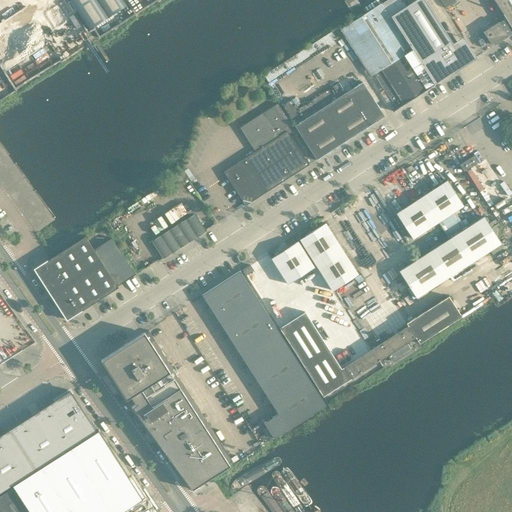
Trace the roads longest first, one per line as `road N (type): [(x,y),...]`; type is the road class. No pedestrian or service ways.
road 1 (unclassified): [(73,349),(511,64)]
road 2 (tertiary): [(189,509),(73,349)]
road 3 (tertiary): [(63,357),(176,511)]
road 4 (tertiary): [(73,349),(0,246)]
